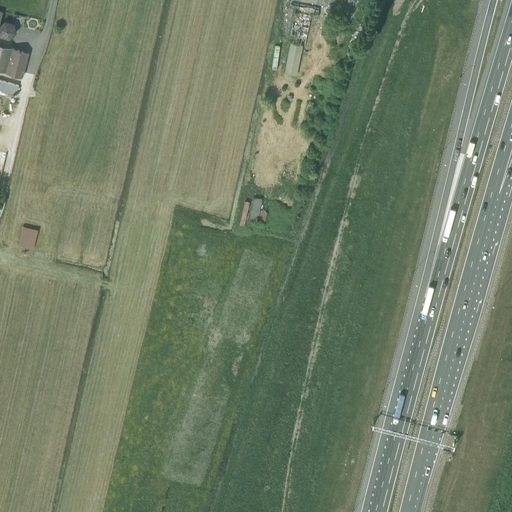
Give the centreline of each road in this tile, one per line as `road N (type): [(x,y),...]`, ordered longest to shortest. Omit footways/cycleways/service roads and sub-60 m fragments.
road 1 (motorway): [(410,511),(497,196)]
road 2 (motorway): [(493,0),(435,238),(431,300)]
road 3 (motorway): [(511,21),(431,300)]
road 4 (motorway): [(431,300),(380,511)]
road 5 (track): [(30,72),(0,210)]
